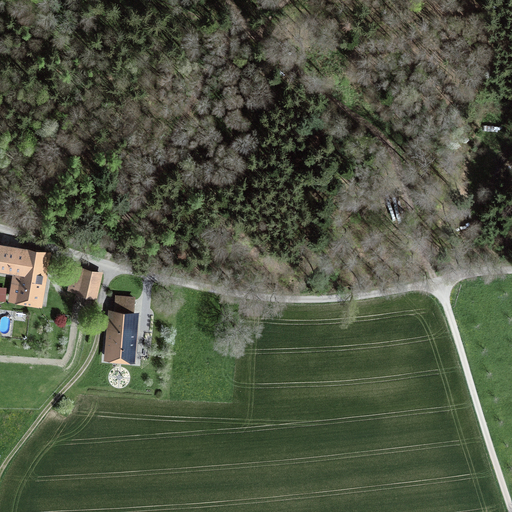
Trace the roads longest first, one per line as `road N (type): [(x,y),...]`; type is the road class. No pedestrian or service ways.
road 1 (track): [(509,511),(393,152),(374,123),(313,85),(246,27)]
road 2 (track): [(0,472),(87,362),(126,218),(224,48),(246,27)]
